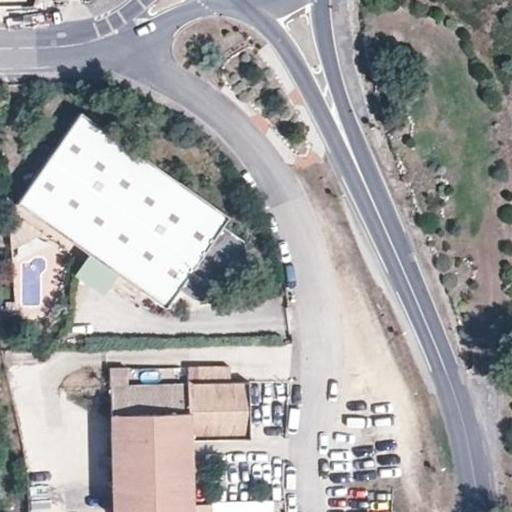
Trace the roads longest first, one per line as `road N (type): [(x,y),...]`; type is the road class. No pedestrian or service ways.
road 1 (residential): [(114,36),(232,128),(270,180),(298,240),(319,354),(303,511)]
road 2 (secondary): [(319,76),(445,371),(477,511)]
